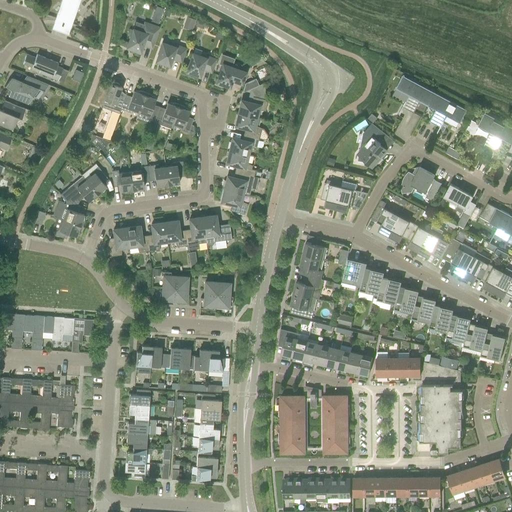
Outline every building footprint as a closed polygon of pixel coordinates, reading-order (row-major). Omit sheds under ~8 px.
[(61,0),(55,18),(72,24),(76,11),(74,6),(79,3),(80,0),(61,0)] [(196,20),(194,25),(203,28),(205,23),(196,20)] [(133,30),(131,35),(126,48),(140,52),(143,43),(145,44),(145,46),(152,49),(159,27),(144,22),(143,24),(136,22),(133,28),(133,30)] [(162,43),(156,61),(169,66),(172,57),(175,57),(174,60),(181,62),(186,49),(170,43),(170,46),(162,43)] [(58,63),(36,54),(35,58),(26,54),(22,63),(39,70),(38,73),(57,81),(62,69),(56,66),(58,63)] [(192,54),(186,72),(199,77),(202,67),(205,68),(204,71),(211,73),(216,59),(201,54),(200,56),(192,54)] [(218,64),(222,65),(216,83),(229,87),(233,78),(235,79),(234,81),(241,84),(246,70),(231,65),(233,59),(221,55),(218,64)] [(75,69),(72,77),(79,80),(82,71),(76,68),(75,69)] [(434,93),(411,80),(402,75),(395,87),(409,95),(399,113),(404,105),(406,107),(406,109),(414,113),(420,101),(428,105),(434,93)] [(37,99),(48,85),(28,77),(26,83),(11,78),(5,86),(10,90),(7,95),(27,103),(33,96),(37,99)] [(249,89),(262,84),(258,85),(255,79),(245,83),(242,92),(249,89)] [(275,91),(279,89),(282,88),(278,80),(272,83),(275,91)] [(104,100),(102,108),(119,113),(120,109),(124,97),(118,95),(121,87),(120,86),(119,85),(117,83),(115,83),(113,83),(112,84),(110,83),(104,100)] [(249,89),(255,97),(253,104),(241,100),(237,113),(256,118),(258,111),(265,111),(268,100),(269,97),(265,96),(266,92),(262,84),(249,89)] [(130,99),(124,97),(120,109),(131,113),(132,110),(138,112),(145,92),(140,91),(135,91),(135,92),(133,91),(130,99)] [(149,94),(145,92),(138,112),(149,116),(148,119),(154,121),(158,109),(152,107),(155,99),(153,98),(154,97),(149,94)] [(434,93),(428,105),(435,109),(429,121),(437,125),(438,124),(440,125),(436,133),(437,133),(447,115),(460,122),(467,110),(434,93)] [(0,125),(12,130),(17,117),(21,118),(24,109),(13,104),(4,100),(0,110),(0,125)] [(154,121),(153,123),(159,125),(170,129),(172,124),(179,104),(174,103),(169,103),(169,104),(167,103),(165,109),(164,111),(158,109),(154,121)] [(179,104),(172,124),(183,128),(181,131),(188,133),(191,125),(193,119),(192,119),(192,121),(186,119),(187,117),(189,111),(187,110),(187,109),(183,106),(179,104)] [(59,123),(62,116),(54,112),(51,120),(59,123)] [(256,118),(237,113),(234,126),(247,129),(246,135),(258,138),(266,140),(267,135),(264,129),(254,125),(256,118)] [(371,113),(367,119),(372,123),(376,118),(371,113)] [(511,127),(484,113),(482,116),(477,125),(491,132),(481,150),(482,151),(486,143),(489,144),(488,146),(496,150),(502,138),(510,142),(511,137),(511,127)] [(359,133),(357,142),(361,143),(360,151),(357,154),(359,155),(358,161),(365,162),(372,168),(384,153),(384,149),(385,148),(381,145),(388,136),(381,130),(373,124),(365,135),(359,133)] [(95,126),(92,134),(95,136),(98,136),(98,137),(101,128),(95,126)] [(11,137),(0,132),(0,147),(6,150),(11,137)] [(90,138),(89,141),(94,147),(97,151),(110,141),(109,141),(98,137),(98,136),(95,136),(92,134),(92,135),(90,138)] [(258,138),(246,135),(244,141),(232,138),(230,142),(228,142),(227,148),(229,149),(228,151),(247,155),(249,148),(256,148),(258,138)] [(148,142),(145,148),(146,148),(151,150),(154,144),(148,142)] [(166,142),(164,148),(170,150),(172,144),(166,142)] [(451,156),(454,150),(448,147),(445,153),(451,156)] [(454,150),(451,156),(457,159),(461,153),(454,150)] [(247,155),(228,151),(225,164),(242,168),(241,173),(253,176),(255,170),(251,169),(252,165),(245,163),(247,155)] [(324,166),(331,168),(334,160),(326,157),(324,166)] [(171,163),(172,166),(165,167),(168,187),(172,186),(177,185),(176,183),(179,183),(178,175),(183,174),(184,176),(182,161),(171,163)] [(168,187),(165,167),(158,168),(158,165),(147,166),(148,179),(155,178),(156,186),(158,186),(158,187),(163,188),(168,187)] [(401,184),(401,188),(401,191),(401,193),(406,193),(407,190),(411,192),(414,187),(423,191),(421,195),(432,200),(435,194),(434,193),(435,194),(436,192),(430,189),(433,182),(431,181),(435,175),(420,167),(421,165),(420,165),(415,175),(408,171),(406,174),(404,177),(402,181),(401,184)] [(90,176),(85,180),(98,196),(102,193),(105,189),(104,188),(105,187),(100,180),(105,176),(106,178),(107,178),(100,170),(97,166),(88,173),(90,176)] [(148,179),(147,166),(140,167),(141,170),(129,172),(132,192),(137,191),(142,190),(141,188),(143,188),(142,180),(148,179)] [(132,192),(129,172),(118,173),(118,170),(111,171),(113,186),(114,186),(113,184),(119,183),(120,191),(123,191),(122,192),(127,193),(132,192)] [(227,176),(226,180),(223,180),(222,187),(224,187),(224,189),(242,193),(249,195),(250,188),(256,189),(258,178),(253,176),(241,173),(239,179),(227,176)] [(82,176),(60,194),(66,201),(77,206),(79,201),(79,200),(77,199),(82,195),(87,201),(89,200),(90,201),(94,199),(98,196),(85,180),(82,176)] [(57,180),(53,183),(57,189),(62,184),(58,179),(57,180)] [(433,182),(430,189),(436,192),(437,193),(437,192),(442,183),(435,179),(433,182)] [(335,208),(335,209),(342,210),(343,208),(348,209),(348,206),(359,208),(364,199),(361,198),(356,197),(358,191),(355,190),(357,184),(342,181),(341,186),(335,208)] [(335,209),(341,186),(324,182),(320,199),(325,200),(325,203),(329,204),(329,207),(335,209)] [(450,184),(443,197),(450,201),(449,204),(456,208),(458,205),(465,209),(456,225),(463,228),(476,204),(470,201),(473,196),(462,190),(459,188),(450,184)] [(242,193),(224,189),(220,202),(233,205),(232,211),(244,214),(247,204),(240,201),(242,193)] [(66,201),(65,204),(58,202),(53,216),(63,219),(82,226),(83,222),(84,217),(83,217),(83,215),(75,212),(77,206),(80,207),(77,206),(66,201)] [(487,203),(482,211),(480,217),(498,226),(493,235),(506,241),(511,229),(511,219),(508,217),(509,215),(487,203)] [(388,236),(399,215),(384,207),(384,208),(378,204),(371,218),(377,221),(376,222),(381,225),(379,227),(383,230),(382,232),(388,236)] [(38,212),(38,214),(34,223),(41,225),(45,213),(39,211),(38,212)] [(217,228),(217,226),(215,215),(202,217),(206,243),(205,243),(206,246),(212,245),(214,242),(225,240),(223,227),(217,228)] [(233,215),(230,218),(236,223),(239,220),(233,215)] [(414,223),(399,215),(388,236),(394,239),(396,236),(400,239),(402,236),(406,238),(414,223)] [(206,243),(202,217),(189,219),(191,232),(185,233),(187,245),(187,250),(199,248),(198,244),(205,243),(206,243)] [(63,219),(59,230),(58,230),(56,231),(55,235),(66,239),(68,234),(76,236),(76,234),(78,235),(80,231),(82,226),(63,219)] [(177,220),(164,222),(167,241),(174,240),(176,247),(187,245),(185,233),(179,234),(177,220)] [(153,237),(147,238),(149,251),(159,249),(159,242),(167,241),(164,222),(151,224),(153,237)] [(429,231),(428,231),(414,223),(406,238),(410,241),(409,243),(413,246),(412,248),(418,252),(429,231)] [(429,231),(418,252),(424,255),(425,252),(430,255),(431,252),(441,257),(449,242),(439,237),(442,231),(432,226),(432,225),(428,231),(429,231)] [(149,251),(147,238),(141,239),(139,226),(126,228),(129,247),(136,246),(138,252),(149,251)] [(109,240),(108,244),(106,249),(110,256),(121,255),(121,248),(129,247),(126,228),(113,230),(114,240),(109,240)] [(449,242),(441,257),(455,265),(454,268),(458,270),(457,273),(463,276),(474,256),(460,248),(462,244),(452,238),(449,242)] [(324,260),(325,258),(327,248),(306,243),(305,242),(303,254),(323,260),(324,260)] [(345,265),(347,258),(349,251),(341,249),(338,263),(345,265)] [(476,252),(474,256),(463,276),(469,279),(470,277),(475,279),(476,276),(481,278),(488,264),(491,260),(476,252)] [(323,260),(303,254),(300,266),(300,267),(301,266),(306,267),(304,275),(320,279),(322,271),(321,270),(323,260)] [(341,284),(340,286),(341,286),(342,282),(356,285),(356,286),(360,287),(358,295),(366,262),(358,260),(358,263),(354,262),(354,259),(348,258),(347,258),(345,265),(341,284)] [(113,259),(109,262),(109,263),(113,267),(117,263),(113,259)] [(366,262),(358,295),(359,291),(373,295),(377,296),(375,304),(383,272),(376,270),(375,273),(371,272),(372,269),(365,267),(366,262)] [(488,264),(481,278),(485,281),(483,283),(488,286),(486,288),(492,292),(503,272),(488,264)] [(511,271),(505,268),(503,272),(492,292),(499,295),(500,292),(504,295),(506,292),(511,295),(511,271)] [(162,303),(162,304),(172,304),(172,300),(185,301),(187,277),(170,276),(170,272),(171,272),(161,271),(161,276),(161,275),(163,275),(161,300),(163,300),(163,303),(162,303)] [(383,272),(375,304),(376,304),(377,300),(391,304),(390,304),(394,305),(392,314),(393,314),(401,281),(393,279),(392,282),(388,281),(389,278),(382,277),(384,272),(383,272)] [(296,281),(293,293),(310,297),(312,291),(321,289),(323,280),(320,279),(304,275),(302,283),(297,282),(297,281),(296,281)] [(200,298),(199,306),(199,308),(204,308),(203,307),(203,305),(228,307),(228,306),(231,306),(232,296),(232,297),(228,297),(229,283),(205,281),(204,298),(200,298)] [(401,281),(393,314),(394,310),(408,313),(408,314),(412,314),(410,323),(418,290),(410,288),(410,291),(406,290),(406,287),(400,286),(401,281)] [(418,290),(410,323),(411,319),(425,322),(425,323),(429,324),(427,332),(435,299),(428,298),(427,301),(416,298),(417,295),(418,290)] [(310,297),(293,293),(290,305),(291,305),(296,306),(294,314),(311,318),(316,299),(310,297)] [(435,299),(427,332),(428,332),(429,328),(442,332),(446,333),(444,341),(445,341),(452,309),(445,307),(444,310),(440,309),(441,306),(434,304),(436,300),(435,299)] [(452,309),(445,341),(445,342),(446,338),(460,341),(464,342),(462,351),(470,318),(462,316),(461,319),(457,318),(458,315),(452,314),(453,309),(452,309)] [(0,347),(1,347),(2,329),(12,330),(13,314),(4,314),(4,315),(0,315),(0,313),(0,347)] [(13,314),(12,330),(10,348),(21,349),(22,338),(22,331),(32,331),(33,316),(24,315),(23,316),(20,316),(20,315),(13,314)] [(33,316),(32,331),(31,338),(30,349),(41,350),(42,332),(52,333),(53,317),(43,316),(43,317),(40,317),(40,316),(33,316),(33,315),(33,316)] [(53,316),(53,317),(52,333),(51,340),(61,340),(62,333),(72,334),(73,318),(63,318),(63,319),(60,319),(60,317),(53,317),(53,316)] [(339,317),(337,323),(350,326),(352,317),(348,316),(348,320),(339,317)] [(71,341),(71,352),(77,353),(78,342),(81,342),(82,335),(92,336),(93,320),(93,319),(93,320),(83,319),(83,320),(80,320),(80,319),(73,318),(71,341)] [(470,318),(462,351),(463,347),(477,350),(477,351),(481,352),(479,360),(487,327),(479,325),(479,328),(468,326),(469,323),(470,318)] [(380,326),(379,333),(387,335),(388,328),(380,326)] [(487,327),(479,360),(480,356),(494,360),(499,361),(499,360),(505,337),(497,335),(496,338),(486,335),(486,332),(487,327)] [(292,357),(296,339),(285,336),(281,354),(292,357)] [(296,339),(292,357),(303,359),(307,342),(296,339)] [(307,342),(303,359),(314,362),(318,344),(307,342)] [(318,344),(314,362),(324,365),(329,347),(318,344)] [(136,352),(135,365),(135,371),(149,372),(150,366),(151,346),(141,346),(141,352),(136,352)] [(151,346),(150,366),(164,367),(165,354),(161,353),(161,347),(151,346)] [(329,347),(324,365),(335,367),(340,350),(329,347)] [(165,354),(164,367),(179,368),(180,348),(170,348),(170,354),(165,354)] [(190,349),(180,348),(179,368),(193,369),(194,356),(189,355),(190,349)] [(194,356),(193,369),(207,370),(209,350),(199,350),(198,356),(194,356)] [(209,350),(207,370),(222,371),(223,357),(218,357),(218,351),(209,350)] [(340,350),(335,367),(346,370),(350,352),(340,350)] [(350,352),(346,370),(357,373),(361,355),(350,352)] [(372,358),(361,355),(357,373),(368,375),(372,358)] [(387,376),(387,358),(376,358),(376,376),(387,376)] [(398,358),(387,358),(387,376),(398,376),(398,358)] [(409,358),(398,358),(398,376),(409,375),(409,358)] [(420,375),(420,365),(420,358),(409,358),(409,375),(420,375)] [(432,452),(448,451),(448,446),(461,446),(460,435),(458,435),(458,428),(461,428),(461,417),(458,417),(458,409),(462,409),(462,398),(459,398),(459,390),(462,390),(462,389),(453,389),(452,384),(460,384),(460,371),(457,370),(450,368),(429,363),(423,361),(423,371),(424,371),(424,384),(421,384),(422,394),(424,394),(424,402),(421,402),(421,413),(424,413),(424,421),(420,421),(420,432),(423,432),(423,439),(419,440),(420,441),(432,441),(432,447),(431,447),(430,448),(430,449),(430,450),(431,451),(432,452)] [(0,392),(0,401),(8,402),(9,393),(9,384),(10,378),(1,377),(1,378),(0,377),(0,383),(1,384),(0,393),(0,392)] [(9,393),(8,402),(29,403),(30,395),(30,385),(31,379),(22,378),(22,379),(10,378),(9,384),(22,385),(21,394),(9,393)] [(42,396),(30,395),(29,403),(50,405),(50,397),(51,385),(51,380),(43,380),(31,379),(30,385),(42,386),(42,396)] [(50,397),(50,405),(73,406),(73,401),(71,401),(72,394),(74,394),(74,385),(59,384),(59,385),(58,397),(50,397)] [(317,397),(321,397),(321,390),(310,387),(310,390),(307,391),(307,401),(310,401),(310,407),(317,407),(317,397)] [(149,390),(146,390),(136,389),(135,394),(129,394),(129,404),(148,405),(149,390)] [(201,394),(200,408),(219,410),(220,400),(214,400),(214,395),(201,394)] [(323,396),(324,451),(324,452),(347,452),(347,443),(344,443),(344,432),(347,432),(347,415),(344,415),(344,410),(349,410),(349,404),(346,404),(346,395),(323,396)] [(304,452),(304,451),(304,396),(281,396),(281,405),(283,405),(284,415),(281,415),(281,433),(284,433),(284,443),(281,443),(281,452),(304,452)] [(0,426),(7,427),(7,426),(7,420),(8,411),(8,402),(0,401),(0,426)] [(7,420),(7,426),(19,427),(28,428),(28,427),(28,421),(29,412),(29,403),(8,402),(8,411),(20,412),(19,421),(7,420)] [(40,422),(28,421),(28,427),(40,428),(40,429),(48,429),(49,413),(50,405),(29,403),(29,412),(40,413),(40,422)] [(148,405),(129,404),(128,414),(134,414),(134,419),(147,419),(148,405)] [(73,406),(50,405),(49,413),(57,413),(56,426),(71,427),(72,419),(70,419),(71,411),(73,411),(73,406)] [(200,408),(199,423),(212,424),(213,419),(219,420),(219,410),(200,408)] [(127,423),(127,433),(147,434),(155,434),(156,420),(147,419),(134,419),(134,423),(127,423)] [(212,424),(199,423),(198,437),(218,439),(218,429),(212,428),(212,424)] [(127,433),(126,442),(132,443),(132,447),(146,448),(147,434),(127,433)] [(198,437),(197,452),(210,452),(211,448),(217,448),(218,439),(198,437)] [(125,451),(125,461),(145,463),(145,453),(152,454),(152,449),(146,448),(132,447),(132,452),(125,451)] [(210,452),(197,452),(196,466),(216,467),(216,457),(210,457),(210,452)] [(488,462),(494,479),(504,476),(499,459),(488,462)] [(145,463),(125,461),(124,471),(130,472),(130,476),(144,477),(145,463)] [(3,477),(3,486),(24,487),(24,479),(25,469),(25,463),(17,462),(17,463),(4,462),(4,468),(16,469),(15,478),(3,477)] [(488,462),(478,466),(483,483),(494,479),(488,462)] [(24,479),(24,487),(44,489),(45,480),(45,471),(46,465),(46,464),(37,464),(25,463),(25,469),(37,470),(36,479),(24,479)] [(162,464),(161,468),(161,478),(168,479),(168,469),(169,464),(162,464)] [(57,481),(45,480),(44,489),(65,490),(66,482),(67,465),(58,465),(58,466),(46,465),(45,471),(57,472),(57,481)] [(191,473),(191,478),(191,480),(209,482),(209,477),(215,477),(216,467),(196,466),(195,473),(191,473)] [(483,483),(478,466),(468,469),(473,486),(483,483)] [(473,486),(468,469),(457,473),(463,490),(473,486)] [(66,482),(65,490),(88,492),(88,487),(87,487),(87,479),(89,479),(89,471),(74,470),(73,483),(66,482)] [(463,490),(457,473),(447,476),(452,493),(463,490)] [(396,477),(385,478),(386,495),(397,495),(396,477)] [(407,495),(407,477),(396,477),(397,495),(407,495)] [(418,495),(418,477),(407,477),(407,495),(418,495)] [(429,495),(429,477),(418,477),(418,495),(429,495)] [(440,477),(429,477),(429,495),(440,495),(440,477)] [(286,479),(283,479),(283,497),(294,497),(294,478),(286,478),(286,479)] [(302,478),(294,478),(294,497),(300,497),(300,503),(305,503),(305,497),(305,479),(302,479),(302,478)] [(309,479),(305,479),(305,497),(316,497),(316,478),(309,478),(309,479)] [(324,478),(316,478),(316,497),(316,501),(327,501),(327,497),(327,479),(324,479),(324,478)] [(331,479),(330,479),(327,479),(327,497),(338,497),(338,478),(331,478),(331,479)] [(350,479),(347,479),(346,479),(346,478),(338,478),(338,497),(350,497),(350,479)] [(364,495),(364,478),(353,478),(353,496),(364,495)] [(375,495),(375,478),(364,478),(364,495),(375,495)] [(386,495),(385,478),(375,478),(375,495),(386,495)] [(2,504),(1,510),(13,511),(22,511),(22,505),(23,496),(24,487),(3,486),(2,495),(14,495),(13,505),(2,504)] [(22,505),(22,511),(32,511),(42,511),(43,507),(44,497),(44,489),(24,487),(23,496),(35,497),(34,506),(22,505)] [(43,507),(42,511),(63,511),(65,498),(65,490),(44,489),(44,497),(55,498),(55,507),(43,507)] [(65,490),(65,498),(72,499),(71,511),(77,511),(86,511),(87,504),(86,504),(86,497),(88,497),(88,492),(65,490)]
